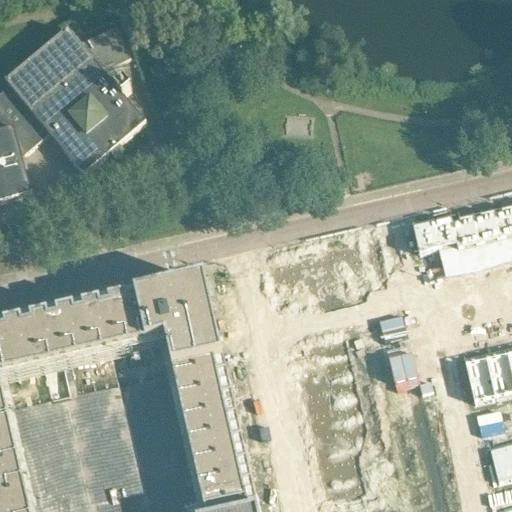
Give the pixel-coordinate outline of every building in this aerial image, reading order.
[(24,161),(31,155),(50,139),(85,180),(112,159),(115,163),(123,157),(119,152),(147,128),(125,101),(133,95),(125,86),(117,93),(104,76),(132,63),(117,32),(81,49),(69,34),(6,86),(10,91),(0,99),(0,207),(33,198),(24,161)] [(496,217),(495,217),(501,246),(511,243),(511,213),(502,215),(502,218),(496,219),(496,217)] [(475,222),(474,222),(480,251),(501,246),(495,217),(481,220),(481,223),(475,224),(475,222)] [(453,223),(452,223),(459,256),(480,251),(474,222),(460,225),(460,228),(454,229),(453,223)] [(452,223),(413,232),(420,260),(440,255),(457,251),(458,256),(459,256),(452,223)] [(352,246),(351,246),(352,252),(362,291),(379,287),(375,270),(395,265),(389,237),(352,246)] [(333,257),(332,257),(343,305),(364,300),(362,291),(352,252),(343,254),(344,259),(334,261),(333,257)] [(312,261),(311,262),(322,310),(343,305),(332,257),(322,259),(323,264),(313,266),(312,261)] [(290,266),(289,266),(297,305),(299,305),(318,301),(310,262),(299,264),(300,268),(290,270),(290,266)] [(270,271),(268,271),(277,310),(297,305),(289,266),(279,269),(280,273),(271,276),(270,271)] [(0,511),(249,511),(217,366),(225,364),(220,344),(211,346),(209,336),(218,334),(207,284),(189,288),(190,295),(182,296),(180,290),(163,294),(164,300),(156,302),(154,296),(139,299),(138,295),(136,295),(137,301),(85,313),(61,318),(52,320),(35,324),(24,327),(22,321),(20,322),(21,326),(6,330),(7,336),(0,337),(0,511)] [(511,319),(500,322),(502,330),(511,328),(511,319)] [(381,321),(369,323),(371,331),(383,329),(381,321)] [(500,322),(489,325),(490,333),(502,330),(500,322)] [(360,326),(348,328),(350,336),(362,333),(360,326)] [(348,328),(336,331),(338,339),(350,336),(348,328)] [(470,329),(458,332),(460,340),(472,337),(470,329)] [(318,335),(306,338),(308,346),(320,343),(318,335)] [(306,338),(294,341),(296,349),(308,346),(306,338)] [(341,344),(287,357),(292,379),(346,366),(341,344)] [(387,344),(379,346),(382,358),(390,356),(387,344)] [(511,373),(508,354),(487,359),(497,403),(498,405),(500,404),(500,402),(511,399),(511,373)] [(390,356),(382,358),(385,370),(393,368),(390,356)] [(465,363),(465,364),(474,407),(475,407),(475,408),(497,403),(487,359),(465,363)] [(346,366),(292,379),(292,380),(298,378),(303,398),(351,387),(346,366)] [(403,385),(395,387),(398,399),(406,397),(403,385)] [(351,387),(303,398),(308,419),(356,408),(356,407),(346,410),(342,391),(351,388),(351,387)] [(406,397),(398,399),(400,410),(408,409),(406,397)] [(356,408),(308,419),(312,440),(361,429),(356,408)] [(431,416),(396,424),(403,454),(438,447),(437,445),(434,445),(430,431),(434,430),(431,417),(431,416)] [(381,425),(373,427),(376,439),(383,437),(381,425)] [(373,427),(365,428),(368,440),(376,439),(373,427)] [(361,429),(312,440),(319,470),(354,462),(347,434),(361,430),(361,429)] [(438,447),(403,454),(404,456),(408,454),(415,483),(446,475),(446,473),(444,474),(439,451),(441,451),(440,448),(438,449),(438,447)] [(493,452),(490,453),(499,487),(511,484),(511,447),(508,449),(508,452),(494,456),(493,452)] [(374,457),(366,459),(369,471),(377,469),(374,457)] [(388,458),(380,460),(383,472),(391,470),(388,458)] [(354,462),(319,470),(326,500),(361,492),(354,462)] [(446,475),(415,483),(421,511),(416,511),(420,511),(451,505),(445,476),(446,476),(446,475)] [(369,496),(358,499),(359,507),(371,504),(369,496)] [(358,499),(346,501),(348,509),(359,507),(358,499)]
